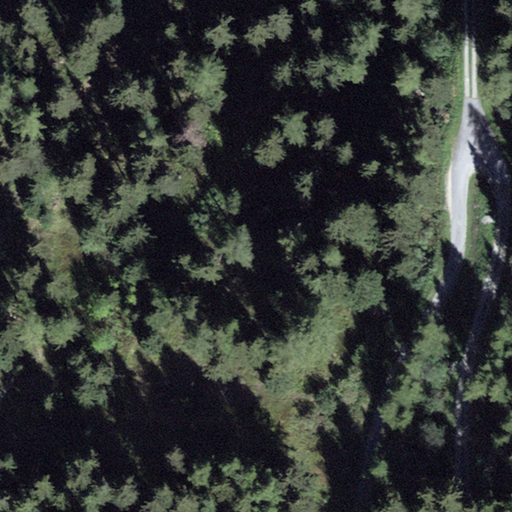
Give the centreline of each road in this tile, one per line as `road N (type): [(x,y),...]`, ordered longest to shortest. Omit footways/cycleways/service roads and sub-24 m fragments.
road 1 (track): [(435,293),(454,257),(453,138),(475,126),(494,155),(497,271),(464,358),(460,403),(466,511)]
road 2 (track): [(0,227),(50,142),(125,51),(145,0)]
road 3 (unclassified): [(360,511),(379,392),(435,293)]
road 4 (track): [(475,126),(462,0)]
